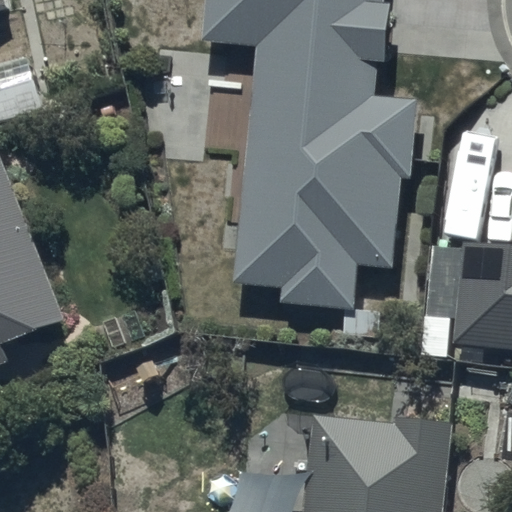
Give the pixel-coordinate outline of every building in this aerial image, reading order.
[(0,0),(0,26),(11,25),(6,0),(0,0)] [(386,321),(358,318),(361,279),(396,282),(404,192),(416,193),(423,113),(379,109),(382,79),(392,80),(398,19),(389,18),(390,0),(213,0),(209,53),(261,59),(240,296),(289,301),(287,318),(344,323),(342,343),(383,346),(386,321)] [(0,388),(62,363),(33,286),(25,290),(0,225),(0,388)] [(460,326),(459,355),(511,360),(511,259),(468,255),(467,261),(440,258),(434,324),(460,326)] [(448,511),(456,436),(317,428),(309,511),(448,511)]
